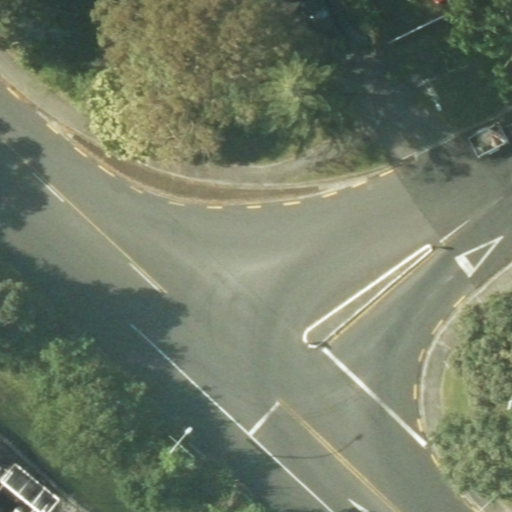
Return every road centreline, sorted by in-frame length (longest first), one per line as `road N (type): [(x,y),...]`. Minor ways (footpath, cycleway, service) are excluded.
road 1 (residential): [(212,349),(511,155)]
road 2 (residential): [(0,146),(212,349)]
road 3 (residential): [(511,246),(297,432)]
